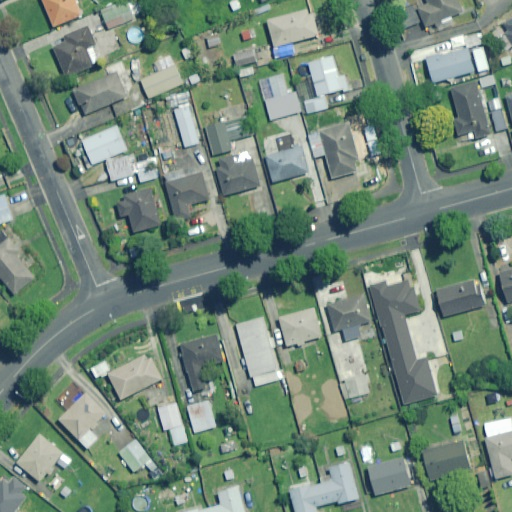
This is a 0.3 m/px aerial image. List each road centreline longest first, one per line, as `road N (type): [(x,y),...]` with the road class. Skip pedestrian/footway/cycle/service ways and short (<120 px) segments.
road 1 (unclassified): [(105,303),(427,211)]
road 2 (residential): [(0,55),(105,303)]
road 3 (residential): [(427,211),(368,0)]
road 4 (unclassified): [(0,393),(57,333),(105,303)]
